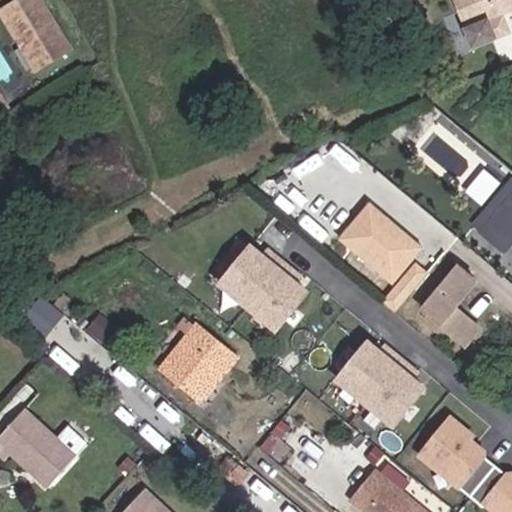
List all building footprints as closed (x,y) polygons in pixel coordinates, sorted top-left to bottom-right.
[(40,0),(10,0),(3,5),(35,63),(66,42),(40,0)] [(511,0),(452,0),(473,48),(492,40),(484,21),(501,15),(511,10),(511,0)] [(509,33),(501,15),(484,21),(492,40),(509,33)] [(492,69),(488,59),(479,63),(483,72),(492,69)] [(511,189),(477,233),(503,256),(511,245),(511,189)] [(347,246),(377,210),(365,201),(335,237),(347,246)] [(388,281),(418,245),(377,210),(347,246),(388,281)] [(274,258),(263,249),(258,255),(251,249),(240,240),(219,265),(247,290),(274,258)] [(256,243),(251,249),(258,255),(263,249),(256,243)] [(274,258),(247,290),(276,315),(296,289),(282,276),(278,273),(284,266),(274,258)] [(457,265),(421,308),(464,343),(478,327),(453,306),(474,280),(457,265)] [(288,269),(284,266),(278,273),(282,276),(288,269)] [(206,392),(235,358),(198,326),(160,370),(193,398),(201,388),(206,392)] [(368,390),(391,363),(380,354),(362,341),(339,367),(368,390)] [(384,349),(380,354),(391,363),(394,358),(384,349)] [(394,358),(391,363),(401,372),(405,367),(394,358)] [(401,372),(391,363),(368,390),(401,417),(422,391),(401,372)] [(21,401),(0,421),(0,450),(5,445),(41,481),(71,450),(21,401)] [(485,462),(474,453),(473,447),(459,436),(458,429),(440,414),(410,450),(447,482),(446,482),(459,493),(485,462)] [(375,464),(389,476),(400,485),(409,473),(385,453),(375,464)] [(362,506),(369,511),(432,511),(400,485),(389,476),(375,464),(371,461),(351,483),(368,498),(362,506)] [(485,462),(459,493),(471,503),(474,500),(488,511),(511,511),(511,483),(511,479),(501,471),(496,470),(485,462)] [(170,511),(138,482),(111,511),(170,511)]
